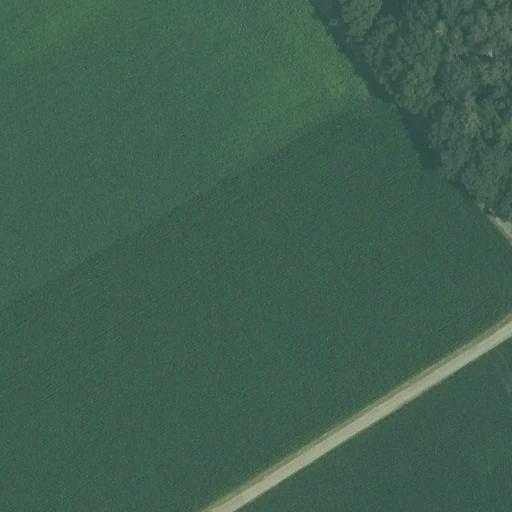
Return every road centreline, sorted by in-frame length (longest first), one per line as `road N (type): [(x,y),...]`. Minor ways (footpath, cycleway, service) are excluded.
road 1 (track): [(511,327),(211,511)]
road 2 (unclassified): [(310,0),(511,235)]
